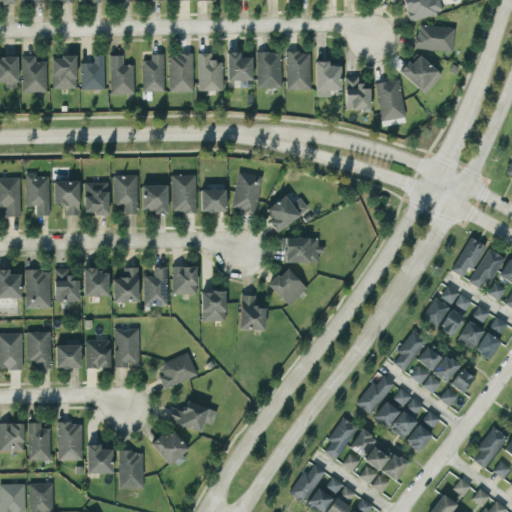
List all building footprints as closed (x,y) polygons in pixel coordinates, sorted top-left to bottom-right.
[(402,0),(407,20),(441,13),(438,0),(402,0)] [(452,52),(453,27),(415,25),(414,50),(452,52)] [(250,57),(239,58),(239,52),(226,52),(226,81),(251,80),(250,57)] [(279,52),(255,53),(256,88),(280,88),(279,52)] [(310,90),(309,52),(284,53),(285,91),(310,90)] [(197,91),(222,91),(221,61),(210,62),(210,53),(197,53),(197,91)] [(163,91),(162,54),(149,55),(150,61),(140,61),(141,92),(163,91)] [(399,73),(424,95),(441,76),(416,54),(399,73)] [(133,94),(132,65),(122,65),(122,55),(108,56),(109,95),(133,94)] [(192,92),(191,55),(167,55),(168,92),(192,92)] [(46,92),(45,62),(34,62),(34,56),(20,57),(20,93),(46,92)] [(75,89),(75,56),(50,57),(51,89),(75,89)] [(79,63),(80,90),(103,90),(103,56),(93,56),(93,63),(79,63)] [(0,57),(0,83),(4,83),(4,88),(17,88),(16,58),(0,57)] [(339,66),(327,67),(327,61),(314,62),(314,91),(315,91),(316,97),(329,97),(329,91),(340,90),(339,66)] [(357,76),(343,77),(344,111),(369,111),(368,85),(357,85),(357,76)] [(373,84),(380,121),(404,117),(397,79),(373,84)] [(261,176),(237,172),(230,209),(254,213),(261,176)] [(169,175),(170,213),(195,212),(194,174),(169,175)] [(48,215),(48,175),(24,176),(24,207),(34,207),(34,216),(48,215)] [(136,215),(136,175),(111,175),(112,204),(123,204),(123,215),(136,215)] [(0,177),(0,207),(5,208),(5,217),(18,217),(19,178),(0,177)] [(64,216),(78,215),(77,181),(52,181),(52,205),(63,205),(64,216)] [(107,214),(107,183),(83,182),(82,214),(107,214)] [(140,186),(141,213),(166,212),(165,185),(140,186)] [(199,190),(200,213),(224,212),(224,189),(199,190)] [(307,211),(299,198),(289,204),(284,196),(262,210),(276,231),(307,211)] [(319,238),(282,237),(281,263),(316,263),(316,253),(319,253),(319,238)] [(485,246),(468,237),(450,271),(461,277),(466,268),(471,270),(485,246)] [(503,257),(485,248),(468,282),(480,288),(484,279),(490,282),(503,257)] [(497,276),(511,285),(511,284),(511,260),(508,258),(497,276)] [(195,266),(170,267),(170,295),(195,294),(195,266)] [(111,280),(112,303),(137,302),(136,267),(121,268),(121,279),(111,280)] [(142,306),(166,306),(166,267),(152,267),(152,276),(142,276),(142,306)] [(52,301),(78,302),(78,280),(68,280),(68,269),(53,268),(52,301)] [(107,273),(96,273),(96,268),(82,268),(82,297),(107,296),(107,273)] [(267,285),(286,306),(305,289),(285,268),(267,285)] [(19,275),(8,274),(8,270),(0,269),(0,297),(19,298),(19,275)] [(49,308),(48,270),(23,270),(24,309),(49,308)] [(504,288),(492,282),(486,294),(498,300),(504,288)] [(457,292),(445,286),(439,298),(451,304),(457,292)] [(511,289),(503,303),(511,309),(511,289)] [(199,292),(200,322),(224,321),(224,291),(199,292)] [(238,295),(237,330),(263,331),(264,308),(255,308),(255,296),(238,295)] [(454,306),(466,310),(469,299),(458,295),(454,306)] [(420,318),(436,327),(448,307),(432,297),(420,318)] [(470,316),(482,323),(488,313),(477,306),(470,316)] [(462,318),(449,310),(437,329),(449,337),(462,318)] [(489,326),(500,334),(506,324),(495,317),(489,326)] [(456,342),(473,349),(482,329),(464,322),(456,342)] [(137,367),(138,329),(113,329),(112,367),(137,367)] [(391,363),(405,372),(425,339),(411,331),(391,363)] [(25,332),(25,361),(34,361),(34,369),(50,369),(49,332),(25,332)] [(499,341),(485,332),(473,351),(487,360),(499,341)] [(0,369),(21,369),(20,333),(0,333),(0,369)] [(108,340),(83,340),(84,368),(109,368),(108,340)] [(79,368),(79,343),(54,344),(54,369),(79,368)] [(415,359),(429,371),(440,358),(426,347),(415,359)] [(163,390),(196,375),(186,352),(159,364),(164,374),(158,377),(163,390)] [(444,383),(458,366),(444,355),(430,372),(444,383)] [(439,383),(417,365),(408,376),(431,394),(439,383)] [(448,384),(461,394),(473,378),(460,368),(448,384)] [(371,382),(353,403),(367,414),(392,384),(382,376),(374,385),(371,382)] [(422,408),(399,388),(391,398),(403,409),(387,427),(401,439),(416,422),(412,419),(422,408)] [(456,396),(445,388),(437,399),(448,407),(456,396)] [(211,426),(216,412),(183,400),(180,410),(171,407),(166,421),(199,433),(202,423),(211,426)] [(372,417),(385,428),(398,412),(385,401),(372,417)] [(438,419),(427,411),(421,420),(432,428),(438,419)] [(342,417),(356,427),(346,441),(347,441),(334,459),(323,451),(330,442),(326,439),(342,417)] [(80,461),(81,423),(56,422),(55,460),(80,461)] [(22,423),(0,423),(0,451),(22,451),(22,423)] [(39,423),(26,423),(27,460),(49,460),(48,429),(39,429),(39,423)] [(403,442),(416,453),(430,436),(417,424),(403,442)] [(476,450),(478,451),(472,461),(485,469),(504,436),(489,427),(476,450)] [(347,448),(362,457),(374,439),(360,429),(347,448)] [(189,451),(170,431),(164,438),(161,434),(150,444),(172,467),(189,451)] [(511,437),(502,451),(511,457),(511,437)] [(390,454),(375,443),(363,460),(377,471),(390,454)] [(86,474),(111,473),(110,450),(99,450),(99,445),(85,445),(86,474)] [(141,451),(117,452),(117,489),(142,488),(141,451)] [(341,463),(348,453),(359,460),(351,471),(341,463)] [(406,464),(392,453),(379,470),(393,481),(406,464)] [(313,463),(324,471),(317,482),(315,482),(307,495),(307,496),(303,503),(287,493),(302,470),(307,473),(313,463)] [(365,465),(376,473),(368,483),(358,476),(365,465)] [(378,475),(388,482),(381,493),(370,485),(378,475)] [(313,511),(304,505),(317,487),(321,490),(331,476),(342,484),(332,498),(323,511),(322,511),(321,511),(313,511)] [(51,511),(52,484),(28,483),(27,511),(51,511)] [(23,511),(23,484),(0,484),(0,511),(23,511)] [(324,511),(344,485),(354,493),(346,504),(350,507),(346,511),(324,511)] [(481,507),(488,495),(477,489),(470,500),(481,507)] [(449,511),(455,505),(441,495),(428,511),(449,511)] [(350,511),(361,497),(372,505),(367,511),(350,511)] [(479,511),(502,511),(505,509),(494,500),(487,510),(484,507),(479,511)]
